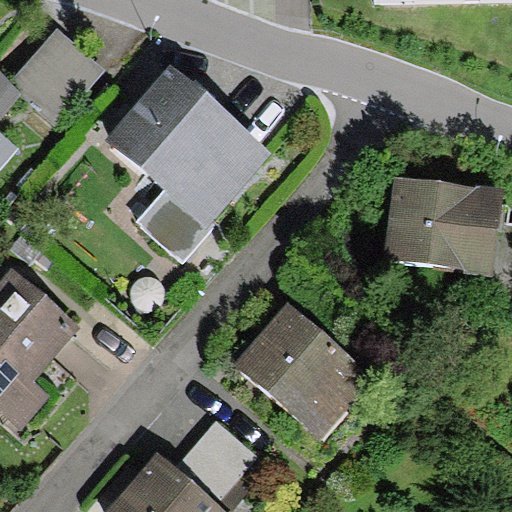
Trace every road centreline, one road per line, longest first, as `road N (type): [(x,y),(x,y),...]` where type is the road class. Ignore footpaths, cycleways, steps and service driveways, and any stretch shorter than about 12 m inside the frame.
road 1 (residential): [(34,511),(330,171),(388,78)]
road 2 (residential): [(388,78),(305,61),(124,0)]
road 3 (residential): [(511,128),(388,78)]
